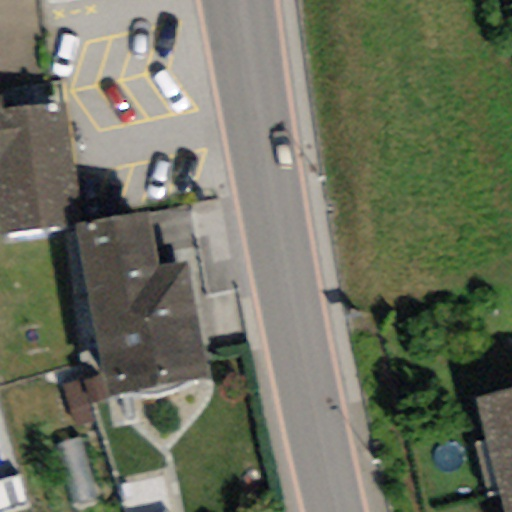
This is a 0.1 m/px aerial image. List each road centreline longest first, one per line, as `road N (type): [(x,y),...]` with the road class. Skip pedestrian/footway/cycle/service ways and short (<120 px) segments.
road 1 (primary): [(334,511),(276,245),(239,0)]
road 2 (unknown): [(52,101),(72,205),(83,214),(103,219),(266,178)]
